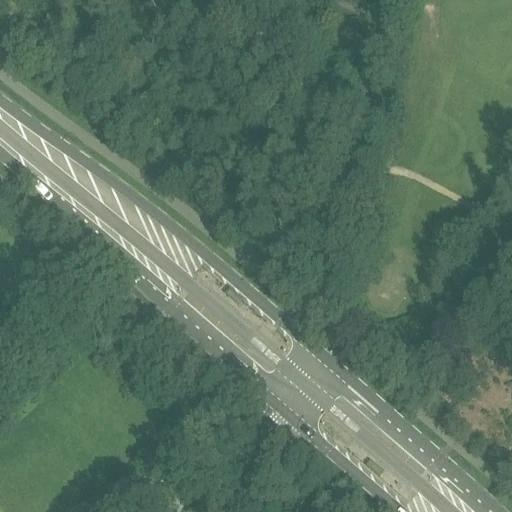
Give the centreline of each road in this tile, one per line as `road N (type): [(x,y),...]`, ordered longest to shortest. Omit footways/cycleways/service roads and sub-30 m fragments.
road 1 (primary): [(319,351),(179,232),(0,99)]
road 2 (primary): [(0,153),(278,407)]
road 3 (primary): [(489,511),(319,351)]
road 4 (primary): [(278,407),(400,511)]
road 5 (unclassified): [(188,511),(278,407)]
